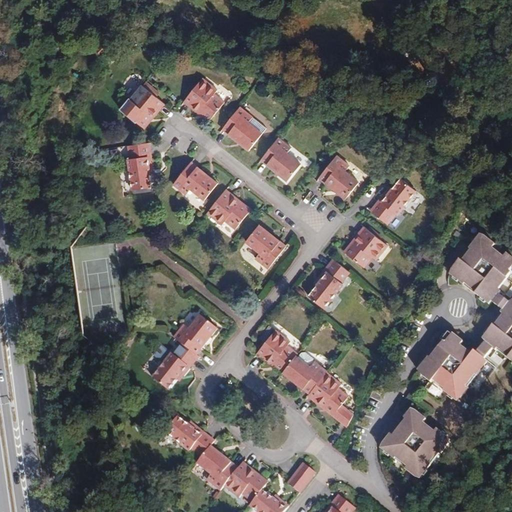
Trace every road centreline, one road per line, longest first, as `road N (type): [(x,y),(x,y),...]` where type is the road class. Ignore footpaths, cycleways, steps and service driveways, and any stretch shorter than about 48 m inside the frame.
road 1 (residential): [(224,360),(319,232),(180,130)]
road 2 (primary): [(29,511),(0,230)]
road 3 (residential): [(379,500),(372,433),(434,316),(445,312)]
road 4 (residential): [(224,360),(194,402),(269,459),(298,440)]
road 5 (secondary): [(28,511),(0,360)]
